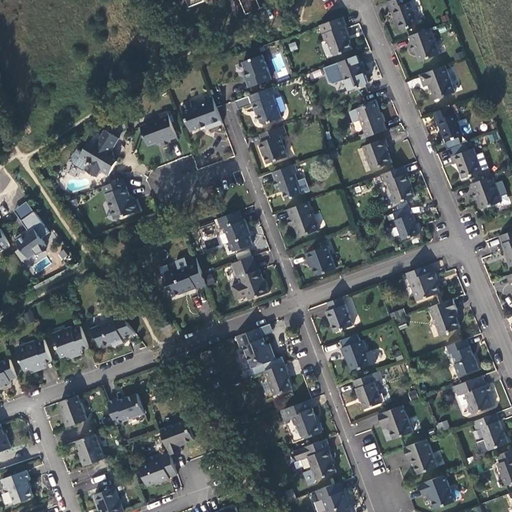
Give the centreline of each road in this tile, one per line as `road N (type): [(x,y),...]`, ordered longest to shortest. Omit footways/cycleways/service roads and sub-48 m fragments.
road 1 (residential): [(36,398),(299,299)]
road 2 (residential): [(463,242),(362,0)]
road 3 (residential): [(388,500),(375,503),(299,299)]
road 4 (residential): [(299,299),(463,242)]
road 5 (residential): [(299,299),(248,154)]
road 6 (residential): [(511,359),(463,242)]
road 7 (residential): [(76,511),(36,398)]
